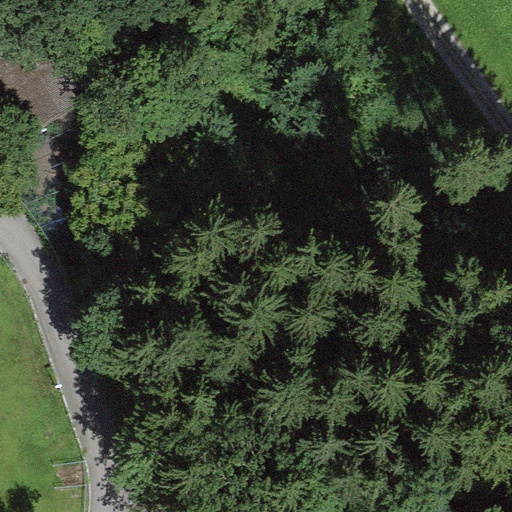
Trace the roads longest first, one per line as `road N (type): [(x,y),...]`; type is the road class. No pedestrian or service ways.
road 1 (residential): [(0,217),(35,254),(68,336),(107,456),(113,511)]
road 2 (track): [(394,0),(511,155)]
